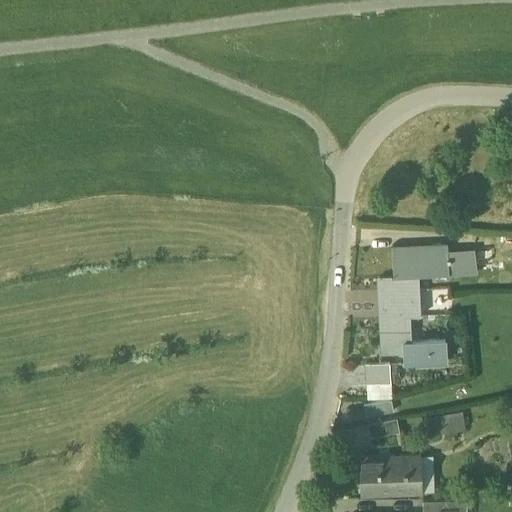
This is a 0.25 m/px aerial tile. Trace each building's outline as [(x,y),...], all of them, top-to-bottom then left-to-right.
[(447,246),(392,249),(393,277),(394,278),(419,276),(460,274),(459,253),(448,253),(447,246)] [(474,249),(459,250),(459,253),(460,274),(477,273),(474,249)] [(419,276),(394,278),(393,277),(379,278),(381,317),(379,317),(379,319),(381,318),(383,352),(381,352),(381,353),(404,352),(405,363),(446,361),(445,340),(411,342),(410,316),(421,316),(419,276)] [(389,363),(366,364),(367,384),(391,383),(389,363)] [(451,414),(428,419),(429,435),(440,432),(440,427),(452,425),(451,414)] [(397,418),(367,423),(370,437),(400,431),(397,418)] [(421,454),(359,456),(361,496),(422,493),(421,454)] [(467,511),(467,499),(423,500),(423,511),(467,511)]
